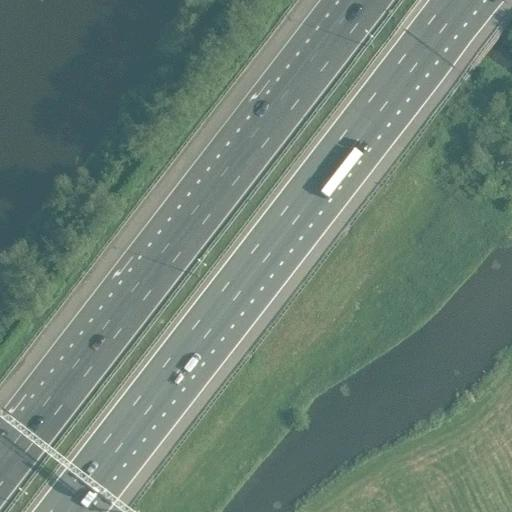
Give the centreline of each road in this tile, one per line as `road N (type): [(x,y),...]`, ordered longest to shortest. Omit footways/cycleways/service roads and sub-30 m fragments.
road 1 (motorway): [(67,511),(466,0)]
road 2 (motorway): [(362,0),(0,472)]
